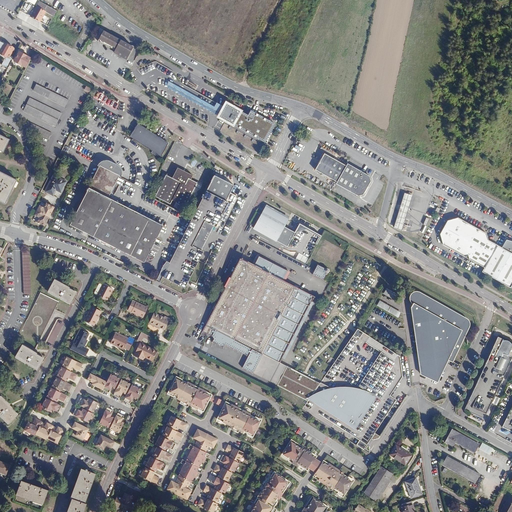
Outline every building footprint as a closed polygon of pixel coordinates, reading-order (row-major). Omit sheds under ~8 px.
[(49,7),(39,1),(34,9),(31,7),(29,11),(32,13),(30,16),(41,22),(46,12),(49,7)] [(103,30),(99,39),(117,49),(115,53),(127,59),(133,47),(103,30)] [(117,49),(99,39),(97,41),(114,50),(113,52),(115,53),(117,49)] [(11,59),(12,60),(17,51),(14,49),(14,48),(4,43),(4,44),(0,41),(0,56),(5,59),(2,65),(7,67),(11,59)] [(14,61),(26,68),(31,58),(20,52),(14,61)] [(212,116),(219,103),(209,98),(206,103),(153,74),(149,82),(212,116)] [(33,90),(65,106),(68,100),(36,84),(33,90)] [(62,114),(30,98),(23,110),(56,126),(62,114)] [(229,126),(267,147),(277,129),(246,112),(244,115),(237,111),(237,110),(220,101),(219,103),(212,116),(211,118),(228,127),(229,126)] [(22,127),(49,140),(52,134),(26,121),(22,127)] [(171,144),(138,123),(130,137),(163,157),(171,144)] [(10,140),(0,134),(0,150),(3,152),(10,140)] [(104,158),(123,167),(125,168),(126,166),(126,164),(125,162),(125,161),(124,159),(123,157),(122,156),(121,155),(115,152),(113,152),(111,152),(110,152),(108,152),(106,153),(104,154),(103,155),(102,157),(104,158)] [(337,182),(346,165),(324,153),(321,159),(318,164),(315,170),(337,182)] [(163,226),(112,200),(107,198),(123,167),(104,158),(70,225),(144,263),(163,226)] [(369,175),(347,163),(346,165),(337,182),(336,184),(358,196),(364,194),(371,181),(369,175)] [(176,203),(180,205),(185,208),(189,210),(199,191),(194,188),(197,183),(191,180),(193,176),(177,168),(172,178),(166,175),(155,196),(170,204),(172,200),(176,202),(176,203)] [(0,171),(0,200),(6,203),(17,180),(0,171)] [(45,192),(53,196),(56,190),(61,193),(66,182),(53,175),(45,192)] [(214,226),(215,227),(228,202),(226,201),(234,185),(214,175),(162,277),(184,288),(203,252),(201,251),(214,226)] [(401,229),(411,195),(405,193),(394,226),(401,229)] [(37,222),(44,226),(54,207),(46,203),(44,208),(39,206),(35,215),(39,217),(37,222)] [(287,219),(265,207),(254,228),(287,246),(309,258),(321,236),(305,227),(296,230),(295,233),(283,226),(287,219)] [(511,284),(511,253),(489,240),(486,234),(477,228),(474,229),(472,228),(471,225),(458,218),(448,220),(440,234),(444,245),(465,257),(469,256),(470,260),(485,268),(483,272),(510,287),(511,284)] [(31,294),(29,252),(22,252),(24,294),(31,294)] [(282,280),(287,271),(258,256),(253,266),(240,259),(230,278),(229,277),(224,287),(225,287),(217,304),(203,332),(212,337),(214,339),(212,342),(224,348),(225,345),(248,356),(251,349),(252,349),(249,357),(243,368),(277,385),(287,367),(280,363),(313,296),(282,280)] [(316,264),(311,274),(322,280),(325,273),(327,272),(328,270),(328,268),(326,267),(324,268),(316,264)] [(48,292),(70,304),(76,293),(68,289),(69,288),(55,280),(48,292)] [(97,295),(106,300),(108,295),(110,296),(113,289),(103,284),(102,286),(98,294),(97,295)] [(387,288),(384,294),(396,299),(399,293),(387,288)] [(447,355),(452,358),(457,348),(465,334),(465,332),(465,330),(467,329),(469,327),(469,326),(470,325),(470,323),(469,322),(469,321),(467,319),(447,308),(445,308),(444,307),(442,308),(441,306),(440,305),(439,303),(419,292),(417,292),(415,292),(413,293),(412,294),(411,295),(410,296),(410,298),(410,299),(411,301),(411,302),(412,303),(413,304),(410,306),(419,359),(447,355)] [(58,302),(40,293),(17,340),(35,349),(58,302)] [(380,300),(377,306),(399,317),(402,311),(380,300)] [(148,308),(132,301),(128,311),(143,318),(148,308)] [(101,312),(91,307),(84,321),(94,326),(101,312)] [(154,325),(159,328),(164,330),(169,319),(164,317),(164,318),(154,313),(149,324),(154,326),(154,325)] [(70,349),(84,356),(85,353),(80,350),(82,346),(84,348),(86,344),(84,343),(86,340),(89,334),(80,329),(72,346),(70,349)] [(401,376),(399,356),(357,329),(320,384),(295,371),(287,367),(277,385),(274,393),(275,393),(356,446),(368,454),(376,442),(371,438),(374,433),(367,428),(389,395),(401,376)] [(130,339),(129,339),(128,340),(124,338),(125,337),(115,332),(110,344),(115,346),(116,345),(124,349),(124,348),(129,350),(134,339),(130,338),(130,339)] [(150,337),(141,333),(137,341),(140,343),(141,343),(143,338),(149,340),(150,337)] [(464,410),(479,417),(511,347),(511,343),(498,337),(495,345),(487,362),(464,410)] [(482,359),(487,362),(495,345),(490,342),(482,359)] [(36,355),(36,354),(22,345),(16,357),(37,370),(44,359),(36,355)] [(139,350),(137,348),(133,356),(140,359),(141,356),(145,358),(152,361),(157,351),(148,347),(147,349),(141,346),(139,350)] [(511,347),(479,417),(483,419),(511,358),(511,347)] [(82,359),(84,356),(70,349),(68,352),(82,359)] [(82,365),(67,357),(62,366),(64,366),(63,368),(70,371),(70,370),(72,370),(73,368),(79,371),(82,365)] [(420,373),(437,380),(441,370),(431,365),(420,367),(420,373)] [(58,377),(58,378),(64,382),(65,380),(67,381),(68,378),(74,381),(77,375),(70,371),(63,368),(61,367),(57,376),(58,377)] [(191,377),(180,371),(172,387),(181,392),(184,395),(192,399),(206,407),(213,395),(216,397),(219,392),(216,390),(192,376),(191,377)] [(92,385),(103,391),(107,383),(90,374),(87,381),(93,383),(92,385)] [(107,383),(103,391),(109,394),(112,388),(115,389),(116,388),(117,389),(120,382),(119,381),(120,379),(111,375),(107,383)] [(53,387),(53,388),(59,392),(60,391),(61,391),(63,389),(69,391),(72,386),(64,382),(58,378),(56,378),(52,386),(53,387)] [(130,385),(121,380),(120,382),(117,389),(113,396),(119,399),(122,393),(125,395),(126,393),(128,394),(131,387),(130,386),(130,385)] [(141,390),(132,385),(131,387),(128,394),(124,401),(130,404),(133,398),(136,400),(141,390)] [(48,398),(47,399),(54,402),(55,401),(56,402),(58,399),(64,402),(67,396),(51,388),(47,397),(48,398)] [(222,394),(219,392),(216,397),(219,399),(223,401),(226,396),(222,394)] [(376,430),(396,400),(389,395),(367,428),(374,433),(376,430)] [(229,398),(226,396),(223,401),(226,403),(219,414),(234,422),(241,427),(245,429),(246,428),(255,434),(264,418),(253,412),(253,411),(229,397),(229,398)] [(11,409),(12,408),(0,397),(0,416),(8,424),(17,415),(11,409)] [(92,412),(94,412),(98,403),(88,398),(87,401),(81,398),(78,405),(85,408),(92,412)] [(62,406),(46,399),(41,408),(51,413),(53,410),(58,413),(62,406)] [(91,413),(92,412),(85,408),(85,410),(83,409),(82,412),(76,409),(73,415),(88,423),(93,414),(91,413)] [(113,411),(107,408),(99,423),(108,428),(109,427),(111,427),(114,420),(113,420),(114,418),(110,417),(113,411)] [(511,408),(502,429),(511,433),(511,408)] [(124,416),(118,413),(114,420),(111,427),(110,429),(119,433),(124,423),(121,422),(124,416)] [(188,424),(172,416),(168,425),(170,426),(170,427),(176,431),(176,429),(177,430),(179,427),(185,430),(188,424)] [(40,427),(42,422),(36,419),(33,425),(28,423),(24,431),(35,436),(36,435),(40,427)] [(89,429),(75,422),(72,429),(78,431),(76,436),(83,440),(89,429)] [(53,426),(47,423),(44,429),(40,427),(36,435),(46,440),(47,439),(51,431),(53,426)] [(220,434),(201,424),(196,432),(200,434),(197,441),(193,438),(191,442),(192,443),(191,447),(192,448),(191,449),(188,455),(185,453),(183,457),(184,458),(183,461),(184,462),(183,464),(180,470),(181,471),(178,477),(173,475),(169,483),(188,494),(193,485),(189,483),(192,477),(193,477),(196,471),(197,469),(199,470),(201,467),(202,467),(204,464),(201,462),(204,456),(205,454),(207,455),(209,452),(210,453),(212,449),(208,447),(211,440),(216,443),(220,434)] [(170,427),(168,426),(163,435),(166,437),(165,438),(171,441),(172,440),(173,440),(174,438),(180,441),(183,435),(176,431),(170,427)] [(55,433),(51,431),(47,439),(57,444),(64,430),(58,427),(55,433)] [(374,433),(371,438),(376,442),(380,436),(382,433),(376,430),(374,433)] [(474,453),(479,444),(452,430),(445,442),(453,446),(455,442),(474,453)] [(112,448),(115,442),(101,435),(96,446),(104,450),(106,445),(112,448)] [(165,438),(160,435),(155,444),(160,447),(159,448),(165,451),(167,447),(173,450),(176,444),(171,441),(165,438)] [(317,456),(291,439),(280,456),(297,467),(299,465),(307,471),(309,468),(315,459),(317,456)] [(246,448),(231,440),(228,445),(233,449),(232,452),(234,453),(233,454),(239,457),(240,456),(241,457),(246,448)] [(483,442),(479,449),(491,455),(494,448),(483,442)] [(405,465),(411,456),(395,445),(389,454),(405,465)] [(159,448),(157,447),(153,456),(153,458),(159,461),(159,459),(162,461),(164,458),(170,461),(173,455),(165,451),(159,448)] [(233,454),(225,450),(222,456),(228,459),(226,462),(228,463),(227,464),(233,467),(234,466),(236,467),(241,458),(239,457),(233,454)] [(480,475),(447,456),(442,465),(475,483),(480,475)] [(153,458),(151,457),(146,466),(148,467),(147,468),(154,471),(154,469),(156,470),(158,468),(163,470),(166,465),(159,461),(153,458)] [(227,464),(219,459),(216,465),(221,468),(220,471),(222,472),(221,473),(227,477),(227,475),(229,476),(234,468),(233,467),(227,464)] [(319,461),(315,459),(309,468),(313,471),(315,472),(321,463),(319,461)] [(343,473),(323,460),(321,463),(315,472),(313,477),(333,490),(333,489),(344,496),(354,481),(343,474),(343,473)] [(9,465),(0,461),(0,472),(6,475),(9,465)] [(147,468),(146,467),(140,476),(156,484),(160,477),(154,475),(155,472),(154,471),(147,468)] [(378,472),(389,479),(392,474),(381,467),(378,472)] [(221,473),(219,472),(212,468),(208,474),(214,477),(212,480),(214,481),(213,483),(217,485),(223,488),(224,487),(226,488),(231,479),(227,477),(221,473)] [(72,499),(83,470),(81,469),(71,498),(72,499)] [(73,499),(68,511),(83,511),(87,504),(85,504),(96,474),(83,470),(72,499),(73,499)] [(257,498),(272,507),(278,497),(279,498),(290,481),(273,471),(257,497),(257,498)] [(375,500),(389,479),(378,472),(364,493),(375,500)] [(422,494),(416,478),(405,482),(411,498),(422,494)] [(217,485),(208,480),(205,486),(211,489),(209,492),(211,493),(210,494),(216,497),(217,496),(219,497),(223,488),(217,485)] [(17,494),(43,504),(48,490),(21,481),(17,494)] [(131,501),(134,496),(126,493),(124,498),(118,495),(114,506),(121,509),(120,510),(125,511),(127,511),(132,511),(137,504),(131,501)] [(43,505),(43,504),(17,494),(16,495),(43,505)] [(210,494),(209,494),(208,497),(202,494),(199,499),(214,508),(219,499),(216,497),(210,494)] [(323,511),(329,504),(312,494),(301,511),(302,511),(323,511)] [(511,511),(511,497),(509,496),(500,511),(511,511)] [(275,511),(277,510),(272,507),(257,498),(248,511),(275,511)]
